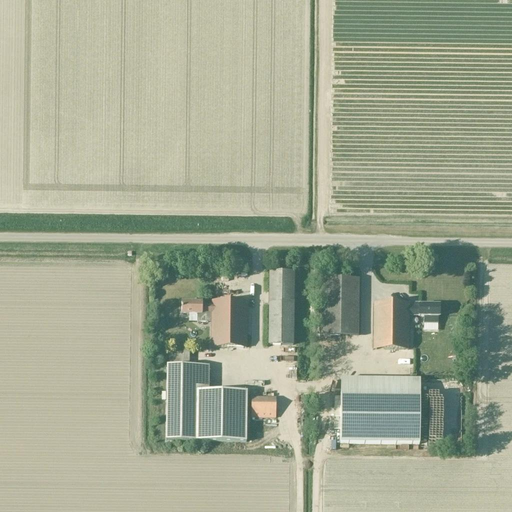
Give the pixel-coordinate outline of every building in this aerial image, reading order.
[(207,209),(197,207),(196,213),(206,215),(207,209)] [(269,273),(268,346),(292,346),(293,274),(269,273)] [(322,282),(321,336),(358,337),(358,282),(322,282)] [(181,303),(181,315),(196,315),(196,323),(211,324),(211,348),(245,349),(246,303),(211,302),(211,305),(202,305),(202,304),(181,303)] [(439,317),(439,306),(418,305),(374,305),(373,351),(408,351),(408,318),(418,318),(418,317),(423,317),(423,324),(437,324),(437,317),(439,317)] [(165,443),(246,444),(246,393),(195,392),(195,367),(166,367),(165,443)] [(419,446),(419,395),(419,381),(340,380),(340,422),(334,422),(334,431),(340,431),(340,445),(419,446)] [(275,420),(275,399),(250,398),(250,419),(275,420)]
